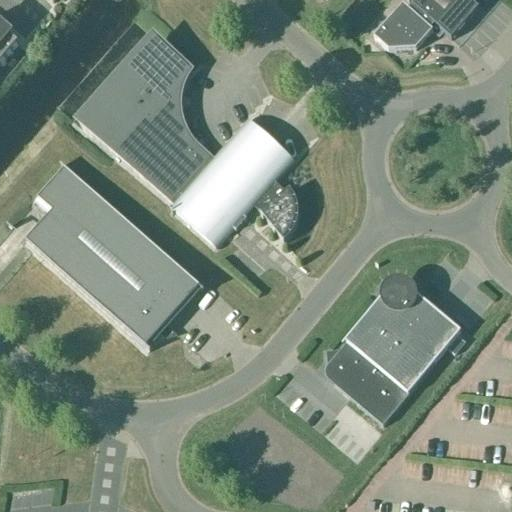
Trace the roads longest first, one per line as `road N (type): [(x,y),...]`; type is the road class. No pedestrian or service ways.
road 1 (unclassified): [(394,210),(257,371),(223,395),(156,414)]
road 2 (unclassified): [(386,121),(248,0)]
road 3 (unclassified): [(156,414),(62,395),(0,347)]
road 4 (unclassified): [(465,218),(497,177),(496,143),(478,114)]
